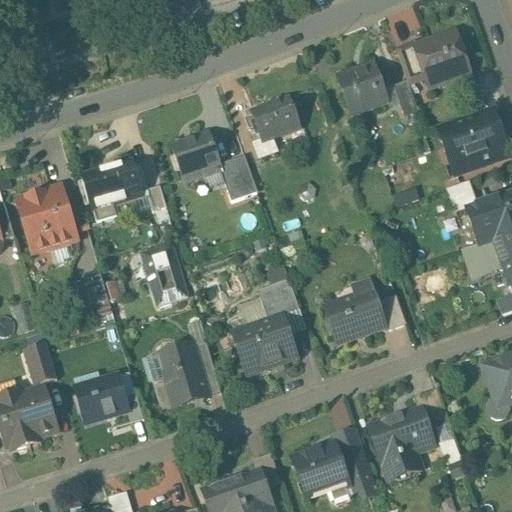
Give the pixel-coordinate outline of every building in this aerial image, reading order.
[(440,41),(428,45),(429,49),(416,53),(415,54),(425,81),(428,91),(449,84),(452,78),(466,73),(461,58),(463,55),(458,42),(454,41),(441,45),(440,41)] [(414,47),(397,53),(407,83),(408,87),(425,81),(415,54),(416,53),(414,47)] [(373,66),(337,80),(351,118),(387,105),(373,66)] [(407,83),(393,88),(404,119),(418,114),(408,87),(407,83)] [(289,101),(251,115),(262,144),(262,145),(271,142),(300,131),(289,101)] [(493,113),(438,132),(454,177),(508,159),(493,113)] [(189,142),(190,145),(172,151),(183,182),(184,181),(185,183),(204,177),(203,175),(219,169),(221,169),(209,135),(189,142)] [(262,144),(254,147),(259,160),(276,154),(271,142),(262,145),(262,144)] [(221,169),(219,169),(231,204),(257,195),(245,160),(221,169)] [(132,164),(82,179),(93,214),(94,214),(113,208),(143,199),(132,164)] [(469,185),(446,193),(455,217),(466,213),(465,212),(477,208),(469,185)] [(160,189),(146,193),(153,215),(166,210),(160,189)] [(417,190),(395,197),(398,208),(421,201),(417,190)] [(60,191),(16,204),(24,230),(70,217),(66,203),(64,204),(60,191)] [(511,195),(477,208),(465,212),(466,213),(478,248),(478,249),(494,244),(511,237),(511,195)] [(4,207),(0,208),(0,240),(1,244),(14,240),(4,207)] [(113,208),(94,214),(97,226),(117,220),(113,208)] [(70,217),(24,230),(32,257),(78,244),(70,217)] [(511,237),(494,244),(502,267),(510,289),(511,288),(511,237)] [(494,244),(478,249),(478,248),(465,252),(474,276),(502,267),(494,244)] [(171,249),(142,257),(158,309),(187,300),(171,249)] [(101,278),(87,283),(95,308),(108,304),(101,278)] [(87,283),(74,286),(82,312),(95,308),(87,283)] [(289,283),(257,294),(268,324),(282,319),(283,321),(300,314),(289,283)] [(372,294),(324,311),(328,320),(325,326),(328,335),(334,338),(337,347),(384,331),(384,330),(376,305),(372,294)] [(502,315),(511,312),(511,296),(498,300),(502,315)] [(396,298),(376,305),(384,330),(384,331),(385,335),(406,328),(396,298)] [(268,324),(232,337),(233,339),(246,377),(247,379),(297,361),(283,321),(282,319),(268,324)] [(207,345),(194,349),(207,396),(220,392),(207,345)] [(47,348),(25,354),(32,376),(37,375),(40,387),(57,383),(47,348)] [(194,349),(159,360),(167,386),(154,389),(160,410),(207,396),(194,349)] [(511,359),(483,370),(494,402),(490,405),(488,410),(488,415),(491,420),(496,422),(501,421),(506,418),(508,414),(508,408),(511,406),(511,359)] [(116,379),(76,390),(76,389),(75,390),(86,428),(87,428),(87,427),(127,415),(127,416),(129,416),(124,401),(117,377),(116,378),(116,379)] [(22,398),(0,404),(0,429),(7,451),(11,449),(13,454),(30,448),(29,444),(57,435),(50,413),(51,412),(44,391),(42,391),(42,393),(22,400),(22,398)] [(436,393),(413,400),(418,413),(419,413),(433,451),(442,448),(445,461),(447,467),(460,463),(453,442),(441,446),(436,432),(448,428),(436,393)] [(136,397),(124,401),(129,416),(127,416),(130,427),(144,423),(136,397)] [(418,413),(370,430),(388,482),(409,475),(404,461),(433,451),(419,413),(418,413)] [(335,447),(292,462),(305,501),(327,493),(348,486),(335,447)] [(362,451),(347,456),(359,488),(373,483),(362,451)] [(272,461),(254,467),(256,475),(258,475),(264,493),(281,487),(272,461)] [(256,475),(204,493),(210,511),(270,511),(264,493),(258,475),(256,475)] [(348,486),(327,493),(331,506),(335,508),(350,503),(352,499),(349,492),(350,491),(348,486)]
